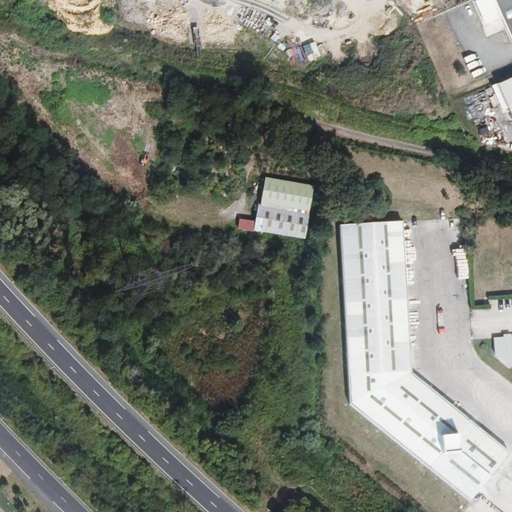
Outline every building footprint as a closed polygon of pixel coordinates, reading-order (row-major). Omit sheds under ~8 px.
[(511,0),(494,0),(511,38),(511,0)] [(511,79),(498,86),(511,116),(511,79)] [(256,213),(306,220),(309,195),(260,188),(256,213)] [(256,215),(253,241),(302,247),(306,222),(256,215)] [(339,265),(340,285),(347,406),(465,502),(505,454),(439,399),(409,375),(404,278),(401,224),(337,228),(339,265)] [(476,253),(477,277),(492,277),(491,252),(476,253)] [(511,339),(491,340),(491,355),(494,355),(494,357),(505,367),(511,359),(511,339)]
